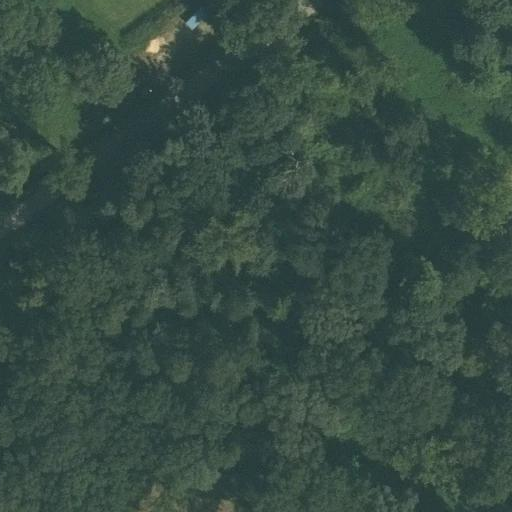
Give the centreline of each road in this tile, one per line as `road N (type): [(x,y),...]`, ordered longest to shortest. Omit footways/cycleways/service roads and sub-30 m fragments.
road 1 (residential): [(309,0),(0,225)]
road 2 (track): [(404,511),(488,219),(511,173)]
